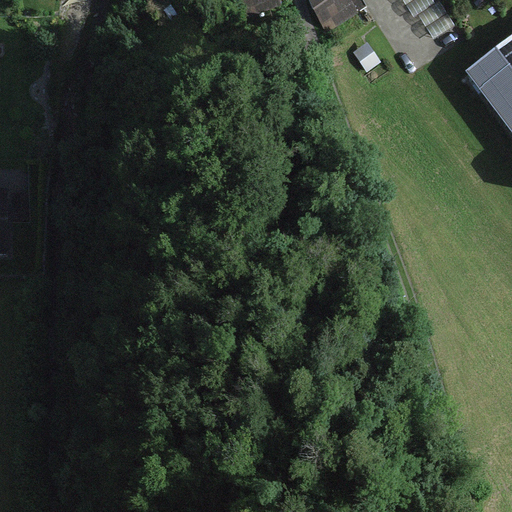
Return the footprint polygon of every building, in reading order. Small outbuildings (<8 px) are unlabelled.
[(283,0),(248,0),(257,21),(287,9),(283,0)] [(358,17),(348,0),(309,0),(328,34),(358,17)] [(367,44),(353,54),(367,74),(381,64),(367,44)] [(511,46),(466,81),(511,140),(511,46)] [(0,254),(17,255),(17,213),(0,213),(0,254)]
